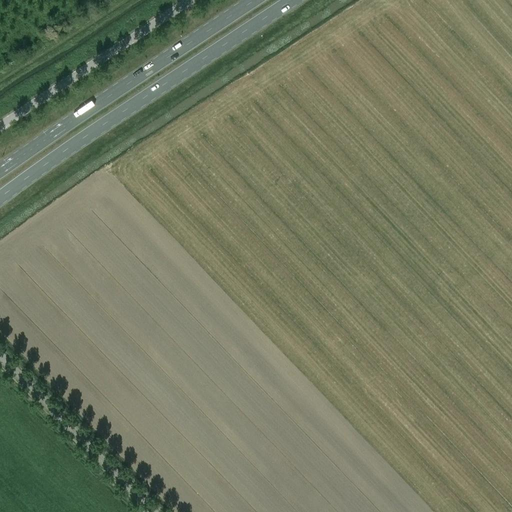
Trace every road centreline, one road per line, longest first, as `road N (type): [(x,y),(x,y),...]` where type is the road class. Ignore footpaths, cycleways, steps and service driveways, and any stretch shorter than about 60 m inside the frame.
road 1 (primary): [(0,196),(290,0)]
road 2 (primary): [(253,0),(0,170)]
road 3 (unclassified): [(0,127),(192,0)]
road 4 (unclassified): [(152,511),(0,357)]
